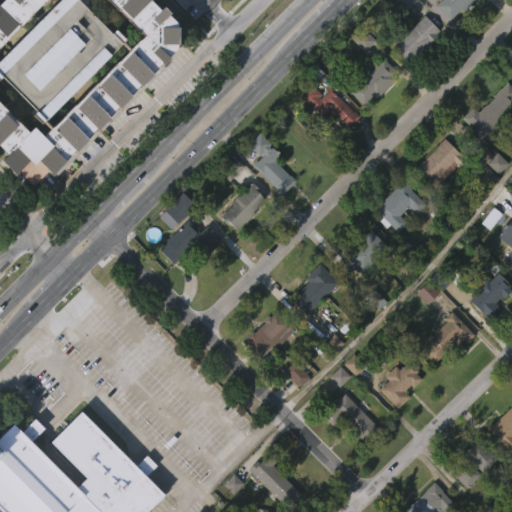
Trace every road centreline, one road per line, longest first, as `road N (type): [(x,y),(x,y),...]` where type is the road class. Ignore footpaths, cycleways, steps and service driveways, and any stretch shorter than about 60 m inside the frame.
road 1 (primary): [(0,349),(344,0)]
road 2 (residential): [(202,329),(511,19)]
road 3 (residential): [(90,220),(365,496)]
road 4 (residential): [(0,264),(259,0)]
road 5 (primary): [(306,0),(142,167)]
road 6 (residential): [(349,511),(511,352)]
road 7 (primary): [(90,220),(0,310)]
